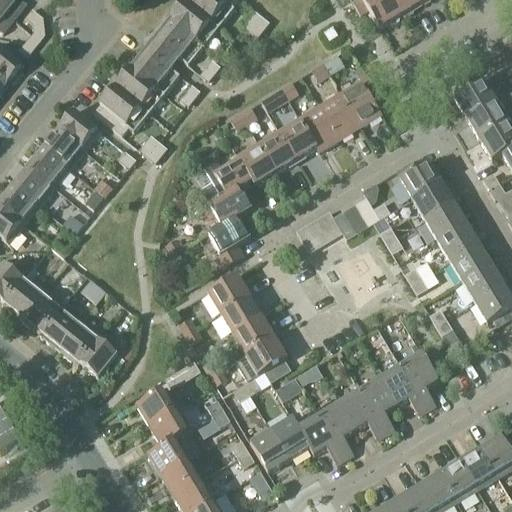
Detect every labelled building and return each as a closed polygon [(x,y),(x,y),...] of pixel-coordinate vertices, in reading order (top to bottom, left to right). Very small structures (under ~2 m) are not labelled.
[(24,10),(11,0),(0,0),(0,36),(1,38),(24,10)] [(187,0),(153,43),(179,65),(187,71),(233,14),(228,10),(235,1),(235,0),(187,0)] [(365,0),(352,8),(360,20),(368,15),(379,33),(387,29),(392,30),(399,26),(400,21),(386,0),(365,0)] [(414,0),(386,0),(400,21),(401,21),(406,22),(413,18),(413,13),(420,9),(414,0)] [(414,0),(420,9),(434,0),(414,0)] [(26,44),(34,50),(42,39),(41,23),(31,13),(24,22),(32,28),(32,37),(26,44)] [(252,14),(240,29),(256,42),(268,27),(252,14)] [(329,45),(338,40),(332,31),(324,36),(329,45)] [(511,67),(511,55),(504,43),(492,50),(506,72),(511,67)] [(34,50),(26,44),(18,54),(25,61),(34,50)] [(506,72),(492,50),(481,57),(494,79),(506,72)] [(144,53),(93,117),(122,141),(128,134),(133,138),(179,81),(171,75),(144,53)] [(0,54),(0,86),(3,89),(18,69),(0,54)] [(494,79),(481,57),(470,64),(483,85),(494,79)] [(211,65),(199,80),(207,87),(219,72),(211,65)] [(312,75),(319,86),(330,80),(323,68),(312,75)] [(339,98),(360,133),(382,120),(369,99),(375,95),(364,77),(357,81),(360,86),(339,98)] [(496,106),(483,85),(454,103),(467,124),(496,106)] [(290,87),(279,93),(287,106),(298,99),(290,87)] [(179,106),(187,113),(199,98),(190,91),(179,106)] [(287,106),(279,93),(269,100),(277,112),(287,106)] [(339,98),(319,111),(339,145),(360,133),(339,98)] [(496,106),(467,124),(479,145),(509,127),(496,106)] [(319,111),(298,123),(316,152),(316,153),(319,158),(339,145),(319,111)] [(239,118),(247,131),(257,125),(249,112),(239,118)] [(56,132),(85,155),(100,137),(74,116),(59,134),(57,132),(56,132)] [(247,131),(239,118),(229,124),(236,137),(247,131)] [(316,152),(298,123),(277,135),(295,166),(316,153),(316,152)] [(511,124),(509,127),(479,145),(492,166),(501,160),(511,152),(511,124)] [(56,132),(41,151),(69,174),(85,155),(56,132)] [(277,135),(257,148),(275,178),(295,166),(277,135)] [(150,142),(139,156),(155,169),(167,155),(150,142)] [(275,178),(257,148),(237,160),(240,165),(252,186),(251,186),(254,190),(275,178)] [(69,174),(41,151),(26,170),(54,193),(69,174)] [(511,152),(501,160),(502,160),(511,175),(511,152)] [(136,165),(125,157),(118,166),(129,174),(136,165)] [(252,186),(240,165),(221,176),(216,167),(205,174),(222,203),(237,193),(238,194),(251,186),(252,186)] [(412,204),(441,187),(428,166),(399,184),(412,204)] [(54,193),(26,170),(10,188),(39,212),(54,193)] [(489,195),(500,189),(493,178),(483,184),(489,195)] [(105,186),(97,196),(106,203),(113,193),(105,186)] [(441,187),(412,204),(424,225),(454,207),(441,187)] [(10,188),(0,201),(0,210),(24,230),(39,212),(10,188)] [(505,199),(500,189),(489,195),(495,205),(505,199)] [(237,193),(222,203),(209,211),(198,217),(211,238),(221,232),(238,221),(238,222),(244,218),(250,214),(238,194),(237,193)] [(366,204),(354,211),(367,232),(378,226),(373,215),(366,204)] [(454,207),(424,225),(437,246),(466,228),(454,207)] [(373,215),(378,226),(390,219),(383,209),(373,215)] [(24,230),(0,210),(0,242),(9,249),(24,230)] [(354,211),(343,217),(356,239),(367,232),(354,211)] [(343,217),(333,223),(342,238),(346,245),(356,239),(343,217)] [(342,238),(333,223),(330,218),(318,225),(330,245),(342,238)] [(83,229),(70,219),(63,228),(75,238),(83,229)] [(238,221),(221,232),(208,240),(221,261),(215,264),(221,275),(243,262),(237,251),(251,243),(238,222),(238,221)] [(330,245),(318,225),(307,231),(319,252),(330,245)] [(479,248),(466,228),(437,246),(450,266),(479,248)] [(319,252),(307,231),(297,237),(309,258),(319,252)] [(396,242),(390,232),(380,238),(386,248),(396,242)] [(386,248),(392,258),(402,252),(396,242),(386,248)] [(165,250),(171,261),(184,253),(177,243),(165,250)] [(479,248),(450,266),(462,287),(491,269),(479,248)] [(2,311),(26,282),(6,266),(0,273),(0,303),(4,307),(2,310),(2,311)] [(491,269),(462,287),(475,308),(504,290),(491,269)] [(412,290),(422,284),(415,274),(405,280),(412,290)] [(237,279),(208,297),(208,298),(220,318),(250,300),(237,279)] [(26,282),(2,311),(21,326),(44,297),(26,282)] [(428,294),(422,284),(412,290),(418,300),(428,294)] [(511,313),(511,302),(504,290),(475,308),(487,328),(511,313)] [(98,291),(89,300),(97,307),(105,297),(98,291)] [(63,312),(44,297),(21,326),(39,341),(63,312)] [(250,300),(220,318),(233,338),(262,320),(250,300)] [(81,327),(63,312),(39,341),(58,356),(81,327)] [(436,332),(447,325),(441,315),(430,321),(436,332)] [(262,320),(233,338),(245,359),(275,341),(262,320)] [(185,340),(197,333),(191,322),(178,330),(185,340)] [(447,325),(436,332),(443,342),(453,335),(447,325)] [(81,327),(58,356),(76,371),(100,342),(81,327)] [(197,333),(185,340),(191,350),(203,343),(197,333)] [(246,360),(235,366),(248,387),(254,383),(264,377),(284,365),(288,363),(275,341),(245,359),(246,360)] [(100,342),(76,371),(79,368),(98,384),(107,373),(114,379),(124,366),(117,360),(119,358),(100,342)] [(420,357),(398,370),(426,416),(436,411),(426,394),(438,386),(420,357)] [(209,381),(222,374),(216,363),(203,371),(209,381)] [(284,365),(264,377),(271,388),(290,376),(284,365)] [(172,394),(201,376),(194,366),(165,384),(172,394)] [(398,370),(378,382),(396,412),(408,405),(418,421),(426,416),(398,370)] [(222,374),(209,381),(215,391),(228,384),(222,374)] [(306,378),(298,382),(302,390),(310,386),(306,378)] [(396,412),(378,382),(357,394),(385,441),(395,435),(385,419),(396,412)] [(248,387),(244,389),(251,400),(259,395),(261,394),(254,383),(248,387)] [(244,389),(234,396),(241,406),(251,400),(244,389)] [(149,432),(179,414),(166,393),(137,411),(149,432)] [(357,394),(337,407),(355,437),(367,429),(377,445),(385,441),(357,394)] [(213,422),(224,415),(218,405),(207,412),(213,422)] [(355,437),(337,407),(316,419),(344,465),(354,460),(344,443),(355,437)] [(179,414),(149,432),(161,452),(161,453),(178,442),(178,443),(188,437),(192,435),(179,414)] [(224,415),(213,422),(219,432),(230,425),(224,415)] [(316,419),(297,431),(296,432),(309,453),(308,453),(313,462),(326,454),(336,470),(344,465),(316,419)] [(292,423),(270,436),(288,465),(308,453),(309,453),(296,432),(297,431),(292,423)] [(251,442),(253,446),(250,448),(267,478),(288,465),(270,436),(261,441),(259,437),(251,442)] [(201,457),(188,437),(178,443),(178,442),(161,453),(161,452),(147,460),(149,462),(145,464),(156,482),(159,480),(160,482),(190,464),(201,457)] [(479,454),(497,484),(511,474),(511,461),(500,441),(479,454)] [(238,463),(248,456),(242,446),(232,453),(238,463)] [(497,484),(479,454),(458,467),(476,497),(497,484)] [(248,456),(238,463),(244,473),(254,466),(248,456)] [(203,484),(190,464),(160,482),(173,503),(203,484)] [(458,467),(438,479),(456,509),(476,497),(458,467)] [(274,500),(260,477),(249,484),(262,506),(274,500)] [(438,479),(418,492),(429,511),(451,511),(456,509),(438,479)] [(202,511),(215,505),(203,484),(173,503),(178,511),(202,511)] [(429,511),(418,492),(396,505),(400,511),(429,511)]
